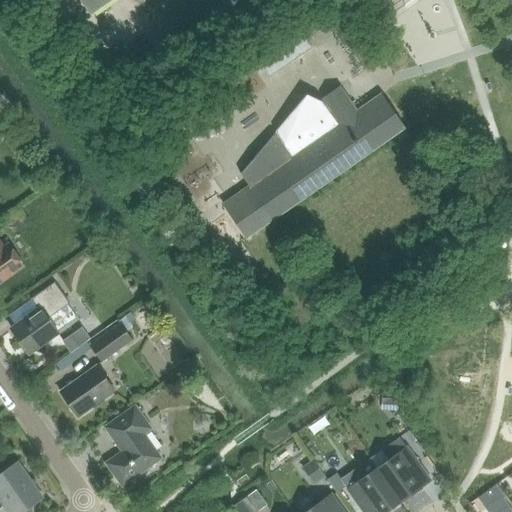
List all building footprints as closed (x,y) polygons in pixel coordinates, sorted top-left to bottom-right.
[(78,0),(89,15),(110,0),(78,0)] [(60,9),(51,15),(63,32),(72,26),(60,9)] [(302,35),(260,65),(268,76),(310,47),(302,35)] [(373,150),(403,129),(381,97),(356,114),(339,89),(322,100),(323,101),(321,103),(307,96),(239,175),(248,186),(222,204),(245,238),(368,154),(370,156),(375,153),(373,150)] [(0,243),(0,283),(22,267),(6,245),(2,247),(0,243)] [(11,331),(27,353),(43,341),(45,343),(58,334),(47,319),(68,304),(54,283),(30,299),(38,311),(11,331)] [(90,345),(101,362),(130,341),(119,325),(90,345)] [(59,392),(77,418),(114,392),(95,366),(59,392)] [(151,430),(145,421),(134,407),(104,428),(121,452),(105,464),(121,487),(160,459),(144,435),(151,430)] [(376,468),(400,502),(429,481),(399,438),(381,451),(387,460),(376,468)] [(0,502),(6,511),(29,511),(30,507),(42,499),(16,463),(0,474),(0,502)] [(386,511),(400,502),(376,468),(365,477),(358,467),(340,480),(362,511),(386,511)] [(343,511),(331,495),(306,511),(343,511)]
